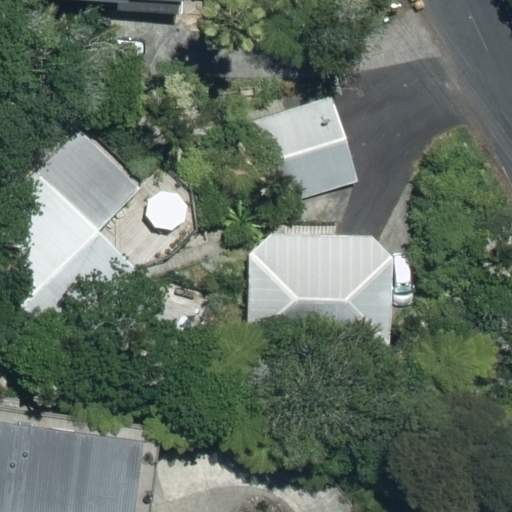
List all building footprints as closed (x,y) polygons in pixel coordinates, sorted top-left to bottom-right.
[(159,46),(160,72),(199,72),(198,45),(159,46)] [(245,123),(272,209),(353,184),(326,97),(245,123)] [(58,327),(73,342),(139,276),(94,231),(134,190),(77,135),(0,211),(0,286),(50,335),(58,327)] [(244,343),(376,345),(378,255),(360,237),(265,235),(246,253),(244,343)] [(0,511),(103,511),(112,444),(0,429),(0,511)]
